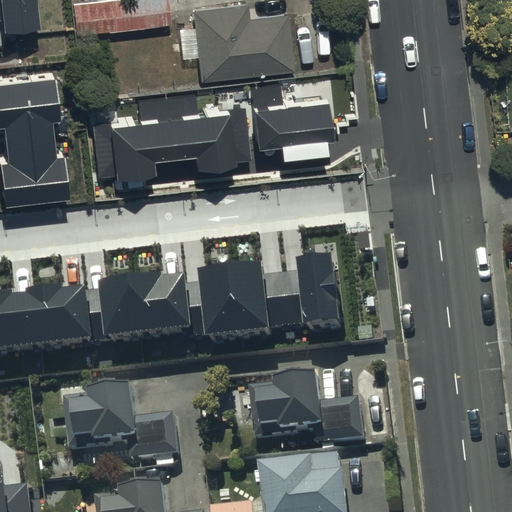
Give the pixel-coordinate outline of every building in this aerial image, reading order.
[(36,0),(0,0),(0,17),(2,17),(3,27),(39,23),(36,0)] [(168,0),(90,0),(72,2),(76,33),(171,22),(168,0)] [(287,12),(249,16),(247,2),(192,8),(201,80),(294,69),(287,12)] [(5,139),(52,133),(49,114),(60,113),(54,72),(0,78),(0,121),(2,121),(5,139)] [(327,96),(252,105),(256,144),(331,135),(327,96)] [(227,107),(109,121),(115,173),(154,169),(152,156),(193,151),(195,164),(233,160),(227,107)] [(52,133),(5,139),(8,157),(0,157),(0,177),(2,200),(69,193),(65,150),(54,151),(52,133)] [(305,278),(284,281),(289,332),(309,330),(310,337),(347,333),(340,267),(304,270),(305,278)] [(289,332),(284,281),(270,282),(269,275),(236,279),(243,345),(277,343),(276,333),(289,332)] [(243,345),(236,279),(205,282),(205,288),(186,289),(192,339),(192,342),(211,340),(211,348),(243,345)] [(192,339),(186,289),(186,287),(170,289),(168,285),(137,289),(144,345),(192,339)] [(144,345),(137,289),(105,293),(106,297),(91,299),(97,348),(111,346),(112,349),(144,345)] [(97,348),(91,299),(71,302),(70,297),(34,301),(34,305),(40,357),(97,350),(97,348)] [(0,361),(40,357),(34,305),(21,307),(21,303),(0,305),(0,361)] [(253,386),(259,439),(317,432),(318,443),(366,438),(362,397),(325,401),(322,372),(277,377),(278,383),(253,386)] [(66,398),(71,450),(130,443),(132,459),(181,454),(176,413),(139,417),(135,383),(92,388),(93,395),(66,398)] [(261,462),(266,511),(349,511),(343,453),(261,462)] [(98,496),(99,511),(207,511),(208,511),(200,511),(169,511),(166,482),(124,486),(124,494),(98,496)] [(34,511),(31,486),(0,490),(0,511),(34,511)]
